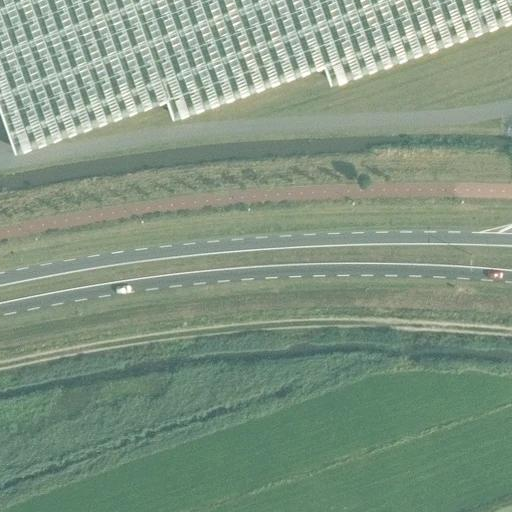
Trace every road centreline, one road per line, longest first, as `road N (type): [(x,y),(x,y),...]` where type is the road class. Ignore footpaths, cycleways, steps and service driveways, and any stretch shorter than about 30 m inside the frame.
road 1 (track): [(0,369),(109,345),(263,326),(511,332)]
road 2 (primary): [(0,308),(249,270),(511,274)]
road 3 (primary): [(511,236),(246,241),(0,278)]
